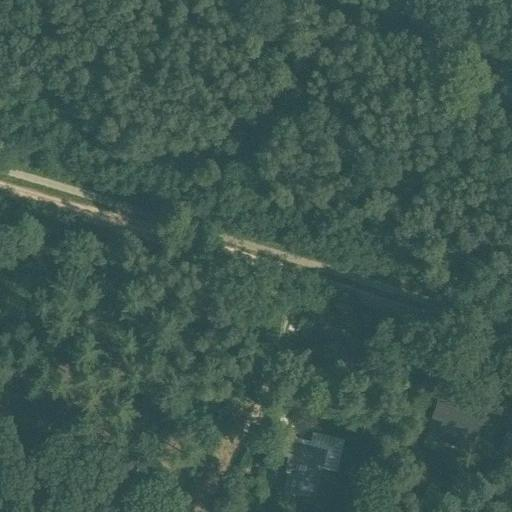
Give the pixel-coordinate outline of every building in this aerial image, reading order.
[(163,425),(174,406),(158,397),(147,416),(163,425)] [(0,402),(0,409),(3,426),(23,422),(19,399),(0,402)] [(434,402),(429,419),(440,422),(435,440),(472,449),(481,414),(434,402)] [(511,431),(508,430),(500,451),(511,454),(511,431)] [(365,434),(365,446),(389,446),(389,434),(365,434)] [(282,442),(278,454),(290,457),(285,476),(317,484),(324,453),(282,442)]
